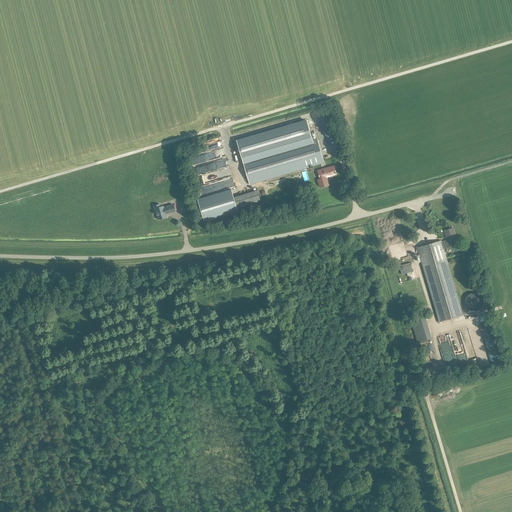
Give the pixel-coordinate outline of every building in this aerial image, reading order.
[(241,137),(236,139),(243,160),(270,152),(313,140),(306,118),(281,125),(241,137)] [(313,140),(270,152),(243,160),(250,184),(324,163),(316,138),(313,140)] [(209,150),(224,145),(223,140),(207,145),(209,150)] [(202,153),(204,160),(215,157),(213,150),(202,153)] [(201,162),(200,155),(190,156),(191,164),(201,162)] [(231,165),(228,158),(226,158),(210,164),(209,164),(206,158),(207,165),(203,165),(194,169),(194,170),(196,176),(198,176),(202,175),(204,175),(209,173),(211,173),(219,170),(231,165)] [(336,175),(334,166),(318,171),(320,179),(318,180),(320,188),(328,185),(326,177),(336,175)] [(233,173),(232,169),(213,175),(214,179),(227,176),(227,174),(233,173)] [(231,190),(198,200),(204,222),(238,212),(238,211),(233,197),(231,190)] [(173,205),(164,207),(163,206),(160,207),(160,204),(154,206),(156,213),(157,213),(159,219),(166,217),(165,213),(168,213),(175,211),(173,205)] [(449,247),(458,244),(453,228),(445,231),(447,240),(442,242),(444,249),(449,247)] [(442,242),(441,241),(417,248),(439,322),(463,315),(444,249),(442,242)] [(402,274),(413,271),(410,263),(399,266),(402,274)] [(413,317),(417,342),(423,341),(423,339),(428,338),(424,316),(413,317)] [(452,342),(458,366),(464,364),(459,341),(452,342)] [(424,345),(426,357),(434,355),(433,343),(424,345)] [(472,348),(466,349),(469,361),(475,360),(472,348)]
